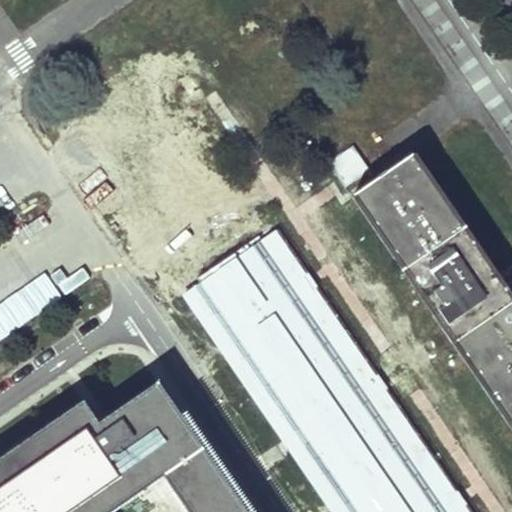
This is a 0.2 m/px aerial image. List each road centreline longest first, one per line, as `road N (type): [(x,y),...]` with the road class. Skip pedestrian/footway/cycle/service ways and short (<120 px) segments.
road 1 (residential): [(0,96),(139,299)]
road 2 (residential): [(0,395),(139,299)]
road 3 (residential): [(286,511),(196,383)]
